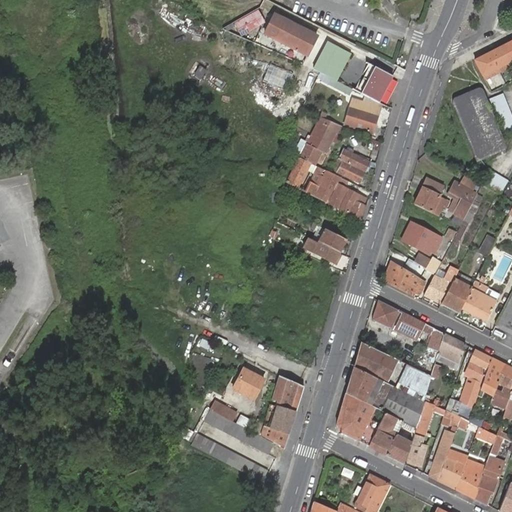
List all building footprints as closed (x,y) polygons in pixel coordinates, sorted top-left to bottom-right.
[(230,24),(238,37),(263,23),(255,10),(230,24)] [(318,36),(274,13),(264,33),(307,55),(318,36)] [(336,81),(350,54),(326,41),(312,69),(319,72),(330,78),(336,81)] [(506,49),(504,45),(497,49),(489,53),(497,68),(511,60),(506,49)] [(497,68),(489,53),(482,56),(475,60),(476,64),(482,75),(497,68)] [(499,72),(511,65),(511,61),(511,60),(497,68),(499,72)] [(197,66),(192,76),(200,80),(205,70),(197,66)] [(374,67),(361,94),(365,96),(378,103),(392,76),(374,67)] [(497,68),(482,75),(484,79),(499,72),(497,68)] [(337,82),(336,81),(334,87),(349,95),(352,89),(337,82)] [(506,146),(483,91),(483,90),(483,89),(480,87),(477,88),(454,98),(453,98),(452,101),(452,103),(475,158),(478,161),(481,161),(503,151),(505,150),(506,148),(506,146)] [(489,99),(504,134),(511,130),(511,118),(502,94),(489,99)] [(378,103),(365,96),(363,103),(352,99),(345,125),(373,133),(381,108),(381,104),(378,103)] [(324,119),(319,117),(306,143),(321,151),(331,131),(336,133),(340,135),(344,127),(324,119)] [(321,151),(326,153),(336,133),(331,131),(321,151)] [(321,151),(306,143),(305,146),(302,152),(299,157),(310,163),(315,165),(316,162),(320,155),(321,151)] [(342,161),(364,172),(369,162),(343,150),(338,159),(342,161)] [(310,163),(299,157),(287,179),(286,182),(297,188),(306,170),(310,163)] [(341,162),(342,161),(338,159),(333,170),(337,172),(341,162)] [(341,162),(337,172),(360,183),(364,173),(341,162)] [(501,193),(508,181),(488,170),(481,181),(501,193)] [(314,196),(328,203),(337,184),(340,178),(332,173),(327,171),(323,178),(319,176),(316,181),(314,180),(313,183),(310,181),(305,191),(314,196)] [(422,188),(414,204),(431,212),(438,216),(443,206),(447,207),(450,202),(439,196),(443,187),(427,178),(422,188)] [(461,178),(457,184),(472,192),(475,187),(461,178)] [(460,202),(453,214),(463,219),(475,194),(472,192),(457,184),(454,182),(449,192),(456,196),(454,199),(460,202)] [(349,214),(360,219),(366,207),(363,206),(355,201),(359,195),(348,190),(337,184),(328,203),(339,208),(349,214)] [(367,199),(359,195),(355,201),(363,206),(367,199)] [(463,221),(468,224),(473,214),(468,211),(463,221)] [(460,227),(462,221),(453,217),(451,222),(460,227)] [(437,236),(410,223),(401,241),(428,254),(430,251),(434,253),(440,242),(441,239),(437,236)] [(319,241),(326,229),(319,226),(317,231),(312,239),(319,242),(319,241)] [(339,252),(346,240),(326,229),(319,241),(339,252)] [(449,229),(446,236),(451,239),(455,232),(449,229)] [(280,234),(272,230),(270,238),(277,241),(280,234)] [(486,257),(498,234),(496,233),(490,230),(478,252),(486,257)] [(336,258),(339,253),(339,252),(319,241),(319,242),(312,239),(310,238),(309,238),(303,249),(312,253),(331,263),(333,264),(336,258)] [(342,255),(339,253),(336,258),(333,264),(336,265),(342,255)] [(434,274),(441,263),(433,257),(429,264),(426,269),(420,265),(417,270),(428,277),(431,272),(434,274)] [(422,260),(420,265),(426,269),(429,264),(422,260)] [(390,263),(383,281),(413,296),(414,293),(419,295),(424,282),(420,280),(390,263)] [(433,277),(424,296),(440,304),(451,283),(444,279),(443,281),(433,277)] [(451,283),(440,304),(458,313),(460,309),(471,289),(453,280),(451,283)] [(474,282),(471,289),(460,309),(470,313),(475,315),(486,321),(496,302),(484,295),(476,292),(479,285),(474,282)] [(487,289),(479,285),(476,292),(484,295),(487,289)] [(511,292),(495,326),(511,334),(511,292)] [(378,300),(374,299),(368,318),(372,320),(378,300)] [(398,311),(378,300),(372,320),(382,325),(413,339),(416,341),(422,330),(424,324),(398,311)] [(434,365),(436,359),(443,333),(424,324),(422,330),(431,335),(427,347),(422,360),(434,366),(434,365)] [(459,364),(465,344),(443,333),(436,359),(454,367),(453,368),(457,370),(459,364)] [(361,342),(353,367),(385,383),(397,360),(361,342)] [(484,377),(492,358),(474,349),(467,363),(477,367),(471,377),(466,391),(478,396),(485,377),(484,377)] [(511,390),(511,368),(503,364),(492,358),(484,377),(485,377),(478,396),(481,397),(483,391),(492,395),(498,383),(501,385),(497,396),(496,396),(494,402),(501,404),(504,396),(503,395),(506,387),(511,390)] [(393,386),(380,411),(402,421),(416,428),(425,402),(430,376),(404,365),(393,386)] [(432,371),(430,376),(437,379),(441,367),(434,365),(434,366),(432,371)] [(349,380),(345,393),(374,407),(376,409),(380,411),(393,386),(385,383),(353,367),(349,380)] [(250,373),(243,369),(232,391),(253,401),(264,380),(256,375),(255,377),(250,374),(250,373)] [(273,398),(272,398),(260,436),(262,437),(265,439),(268,440),(268,441),(274,443),(278,445),(284,449),(286,443),(288,434),(296,412),(303,387),(293,383),(280,376),(277,385),(273,398)] [(272,396),(272,398),(273,398),(277,385),(280,376),(279,376),(272,396)] [(477,398),(478,396),(466,391),(461,403),(473,408),(476,400),(477,398)] [(358,441),(369,447),(380,423),(371,419),(376,409),(374,407),(345,393),(336,425),(339,432),(358,441)] [(460,404),(450,400),(448,405),(446,410),(456,415),(460,404)] [(511,401),(508,400),(503,416),(506,417),(507,413),(511,415),(511,413),(511,401)] [(214,402),(210,410),(215,413),(218,414),(221,416),(226,418),(227,419),(230,420),(230,421),(231,421),(235,413),(214,402)] [(432,410),(444,415),(446,410),(437,406),(435,405),(433,404),(428,403),(425,402),(416,428),(415,432),(424,435),(432,410)] [(215,413),(210,410),(205,417),(204,421),(210,424),(215,413)] [(449,420),(458,423),(460,417),(459,417),(456,415),(446,410),(444,415),(441,424),(447,427),(449,420)] [(215,427),(221,416),(218,414),(215,413),(210,424),(215,427)] [(369,447),(386,455),(396,435),(396,434),(401,425),(402,421),(397,419),(385,413),(380,423),(369,447)] [(221,430),(227,419),(226,418),(221,416),(215,427),(221,430)] [(468,422),(479,427),(480,428),(482,422),(470,416),(468,422)] [(231,421),(230,421),(230,420),(227,419),(221,430),(227,433),(233,422),(231,421)] [(401,425),(415,432),(416,428),(402,421),(401,425)] [(233,436),(239,425),(233,422),(227,433),(233,436)] [(239,439),(245,428),(243,427),(239,425),(233,436),(239,439)] [(429,476),(437,481),(447,453),(449,447),(456,428),(453,427),(450,434),(444,432),(429,476)] [(476,435),(494,444),(497,436),(496,435),(480,428),(479,427),(476,435)] [(245,442),(250,431),(246,429),(246,428),(245,428),(239,439),(245,442)] [(251,445),(256,434),(253,432),(250,431),(245,442),(251,445)] [(203,437),(197,434),(191,445),(197,448),(203,437)] [(262,437),(260,436),(257,435),(256,434),(251,445),(256,448),(262,437)] [(386,455),(404,464),(411,443),(396,435),(386,455)] [(416,435),(407,462),(420,466),(426,446),(422,444),(424,438),(416,435)] [(474,499),(487,505),(491,495),(492,496),(502,469),(504,462),(495,458),(503,438),(497,436),(494,444),(489,456),(485,467),(482,472),(482,474),(480,480),(474,499)] [(203,437),(197,448),(203,451),(208,440),(203,437)] [(265,439),(262,437),(256,448),(262,451),(268,440),(265,439)] [(208,440),(203,451),(209,454),(215,443),(208,440)] [(268,441),(268,440),(262,451),(268,454),(274,443),(268,441)] [(501,454),(509,456),(511,446),(511,443),(505,442),(501,454)] [(215,443),(209,454),(215,457),(221,446),(215,443)] [(221,446),(215,457),(221,460),(227,449),(221,446)] [(437,481),(455,490),(462,471),(463,469),(464,467),(466,462),(467,459),(468,457),(449,447),(447,453),(437,481)] [(227,449),(221,460),(227,463),(233,452),(227,449)] [(233,452),(227,463),(233,466),(239,455),(233,452)] [(239,455),(233,466),(239,469),(245,458),(239,455)] [(245,458),(239,469),(245,472),(251,461),(245,458)] [(455,490),(474,499),(480,480),(482,474),(482,472),(485,467),(467,459),(466,462),(464,467),(463,469),(462,471),(455,490)] [(251,461),(245,472),(251,475),(257,464),(251,461)] [(257,464),(251,475),(257,478),(263,467),(257,464)] [(263,467),(257,478),(263,481),(269,470),(263,467)] [(369,501),(380,479),(370,475),(362,490),(359,488),(357,488),(356,491),(357,493),(360,494),(354,507),(364,511),(369,501)] [(376,511),(390,484),(380,479),(369,501),(364,511),(376,511)] [(511,511),(511,485),(509,484),(499,511),(500,511),(511,511)] [(331,509),(314,502),(310,511),(335,511),(336,511),(331,509)] [(357,511),(340,503),(336,511),(338,511),(357,511)]
